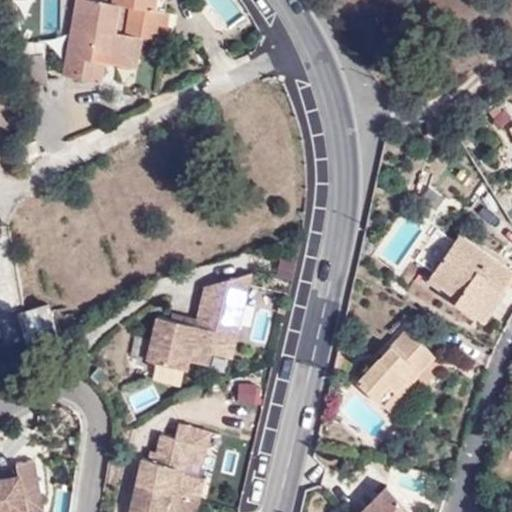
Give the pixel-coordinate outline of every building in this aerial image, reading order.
[(137,47),(120,45),(125,20),(104,15),(80,11),(81,0),(78,0),(66,75),(94,79),(97,59),(106,60),(139,65),(143,49),(137,47)] [(81,0),(80,11),(104,15),(125,20),(120,45),(137,47),(143,49),(144,35),(127,32),(132,4),(113,1),(113,0),(81,0)] [(113,0),(113,1),(132,4),(127,32),(144,35),(167,39),(172,11),(165,10),(166,0),(113,0)] [(21,42),(23,56),(44,52),(45,61),(45,58),(44,38),(21,42)] [(49,83),(45,58),(45,61),(44,52),(23,56),(29,87),(49,83)] [(103,81),(106,60),(97,59),(94,79),(103,81)] [(497,105),(488,111),(494,118),(502,111),(497,105)] [(502,111),(494,118),(501,125),(509,119),(502,111)] [(416,257),(425,264),(446,233),(436,227),(416,257)] [(454,239),(432,271),(431,275),(459,294),(455,301),(477,315),(498,283),(501,285),(511,269),(458,232),(454,239)] [(425,264),(432,271),(454,239),(446,233),(425,264)] [(280,255),(276,275),(290,278),(294,258),(280,255)] [(205,292),(198,319),(199,320),(190,359),(209,364),(212,352),(233,357),(252,272),(222,282),(219,295),(205,292)] [(206,287),(205,292),(219,295),(222,282),(206,287)] [(43,310),(53,341),(60,339),(50,304),(23,312),(23,315),(43,310)] [(23,315),(33,347),(53,341),(43,310),(23,315)] [(182,322),(158,316),(148,359),(188,368),(190,359),(199,320),(198,319),(194,318),(193,324),(182,322)] [(182,322),(193,324),(194,318),(184,316),(182,322)] [(359,380),(384,403),(404,380),(409,383),(434,354),(406,327),(359,380)] [(255,401),(258,381),(238,379),(236,398),(255,401)] [(404,380),(384,403),(392,410),(413,387),(409,383),(404,380)] [(189,437),(203,441),(207,425),(176,419),(173,433),(159,430),(153,459),(141,456),(127,511),(164,511),(166,507),(192,511),(193,511),(202,473),(181,469),(185,451),(189,437)] [(201,455),(203,441),(189,437),(185,451),(201,455)] [(3,478),(0,478),(0,511),(19,511),(46,505),(35,458),(18,462),(19,469),(21,474),(3,478)] [(21,474),(19,469),(2,473),(3,478),(21,474)] [(394,511),(375,493),(355,511),(394,511)]
